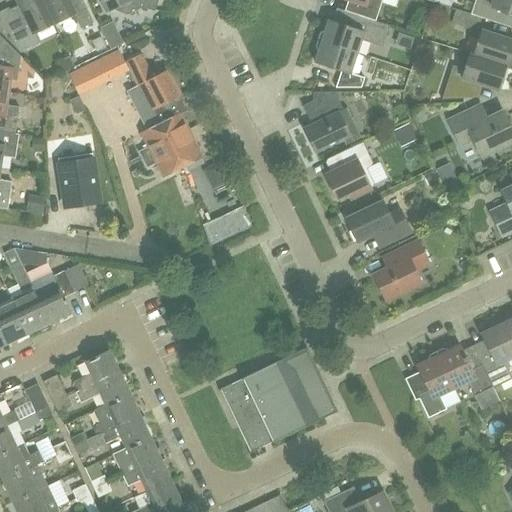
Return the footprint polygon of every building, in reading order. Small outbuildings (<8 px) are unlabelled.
[(32,34),(54,24),(42,0),(15,0),(20,9),(11,13),(8,8),(0,11),(0,25),(11,37),(15,45),(20,51),(36,43),(32,34)] [(42,0),(54,24),(73,14),(80,29),(93,23),(82,0),(42,0)] [(99,0),(106,13),(113,10),(127,15),(142,8),(155,11),(158,0),(99,0)] [(375,21),(382,0),(348,0),(355,2),(352,13),(358,16),(375,21)] [(511,0),(477,0),(473,15),(481,18),(497,23),(501,10),(511,14),(511,0)] [(481,18),(473,15),(456,10),(451,23),(477,32),(481,18)] [(389,26),(375,21),(358,16),(354,29),(328,20),(324,30),(320,33),(317,40),(357,53),(361,40),(382,47),(389,26)] [(422,26),(408,21),(408,23),(406,30),(419,34),(420,30),(422,26)] [(505,66),(509,67),(511,58),(511,40),(481,31),(474,55),(473,55),(505,66)] [(89,41),(94,53),(107,47),(103,37),(102,34),(89,41)] [(20,56),(7,43),(0,35),(0,53),(4,58),(3,67),(0,66),(0,91),(9,93),(11,80),(16,81),(20,56)] [(350,73),(357,53),(317,40),(315,47),(318,52),(314,62),(341,71),(335,88),(361,88),(364,78),(350,73)] [(473,55),(474,55),(470,53),(462,78),(450,74),(441,100),(470,98),(475,83),(497,90),(505,66),(473,55)] [(140,54),(127,60),(182,167),(203,157),(181,114),(189,110),(177,86),(168,69),(152,77),(140,54)] [(69,57),(57,63),(63,74),(74,68),(69,57)] [(127,60),(125,61),(138,86),(127,92),(147,131),(141,134),(147,147),(139,152),(147,167),(155,163),(162,176),(162,177),(182,167),(127,60)] [(7,105),(9,93),(0,91),(0,131),(15,134),(19,107),(7,105)] [(313,101),(302,106),(308,117),(312,116),(315,123),(303,129),(314,153),(351,136),(346,126),(352,123),(345,108),(343,109),(335,92),(312,92),(313,101)] [(77,114),(85,110),(86,110),(79,96),(70,101),(77,114)] [(481,105),(448,121),(459,146),(472,140),(481,157),(511,142),(511,130),(503,111),(487,119),(481,105)] [(409,125),(395,131),(402,147),(416,140),(409,125)] [(18,134),(15,134),(0,131),(0,165),(1,156),(15,158),(18,134)] [(32,152),(44,152),(44,140),(44,139),(38,139),(32,139),(32,151),(32,152)] [(362,142),(342,152),(348,164),(327,174),(326,178),(336,197),(339,199),(348,194),(349,197),(353,198),(371,189),(370,188),(373,187),(374,184),(367,169),(371,166),(373,163),(362,142)] [(65,208),(99,203),(92,154),(58,159),(65,208)] [(423,176),(428,186),(436,182),(431,172),(427,174),(423,176)] [(0,180),(0,208),(7,209),(11,182),(0,180)] [(507,204),(490,212),(502,236),(511,231),(511,185),(501,191),(507,204)] [(45,197),(29,195),(27,211),(43,214),(45,197)] [(382,202),(346,219),(357,242),(382,231),(388,243),(410,232),(400,211),(389,216),(382,202)] [(203,228),(210,247),(252,227),(243,209),(203,228)] [(398,264),(373,276),(385,300),(421,283),(415,270),(429,263),(419,241),(393,253),(398,264)] [(18,249),(13,248),(15,251),(16,254),(18,258),(20,262),(45,266),(45,262),(46,253),(18,249)] [(21,292),(10,297),(14,305),(28,334),(50,324),(38,300),(38,299),(30,282),(29,283),(21,265),(10,270),(21,292)] [(51,272),(30,282),(38,299),(38,300),(50,324),(71,313),(64,298),(74,293),(64,271),(53,276),(51,272)] [(0,330),(6,344),(28,334),(14,305),(10,297),(0,302),(0,330)] [(511,319),(503,324),(511,343),(511,319)] [(511,376),(511,343),(503,324),(481,334),(493,358),(482,364),(482,365),(492,386),(511,376)] [(493,387),(492,386),(482,365),(471,370),(459,345),(448,350),(443,348),(436,351),(454,389),(468,382),(475,396),(493,387)] [(248,454),(337,412),(307,348),(218,390),(218,392),(220,391),(249,452),(247,453),(248,454)] [(78,392),(119,372),(109,350),(84,362),(90,374),(74,382),(78,391),(78,392)] [(440,396),(454,389),(436,351),(429,355),(427,360),(416,365),(428,390),(417,396),(428,418),(446,409),(440,396)] [(105,405),(129,394),(119,372),(78,392),(78,391),(75,392),(80,403),(100,394),(105,405)] [(56,375),(43,381),(54,403),(67,397),(56,375)] [(38,384),(24,390),(35,412),(48,406),(38,384)] [(100,434),(140,415),(129,394),(105,405),(93,411),(99,423),(96,425),(100,434)] [(67,397),(54,403),(57,411),(71,405),(67,397)] [(48,406),(35,412),(39,420),(52,414),(48,406)] [(0,428),(16,421),(19,420),(14,410),(1,416),(0,413),(0,428)] [(19,420),(16,421),(20,430),(39,421),(39,420),(35,412),(19,420)] [(126,448),(150,437),(140,415),(100,434),(87,440),(87,441),(74,447),(77,455),(90,449),(91,450),(120,436),(125,448),(126,448)] [(0,455),(23,444),(17,432),(20,430),(16,421),(0,428),(0,455)] [(87,441),(87,440),(83,433),(70,439),(74,447),(87,441)] [(122,476),(160,458),(150,437),(126,448),(125,448),(112,455),(122,476)] [(65,441),(53,446),(57,454),(69,449),(65,441)] [(28,455),(23,444),(0,455),(0,475),(2,480),(37,464),(43,461),(38,451),(28,455)] [(69,449),(57,454),(61,462),(73,456),(69,449)] [(146,492),(170,480),(160,458),(122,476),(122,477),(127,487),(141,480),(146,492)] [(12,502),(47,485),(37,464),(2,480),(12,502)] [(94,489),(107,483),(104,476),(91,483),(94,489)] [(158,511),(180,502),(170,480),(146,492),(151,503),(132,511),(158,511)] [(107,483),(94,489),(98,499),(112,492),(107,483)] [(17,511),(46,511),(58,507),(47,485),(12,502),(17,511)] [(75,498),(89,491),(86,485),(72,492),(75,498)] [(391,511),(382,492),(361,502),(354,487),(323,502),(328,511),(391,511)] [(99,511),(89,491),(75,498),(79,508),(85,505),(87,511),(99,511)] [(287,511),(280,496),(246,511),(287,511)] [(185,511),(180,502),(158,511),(185,511)]
